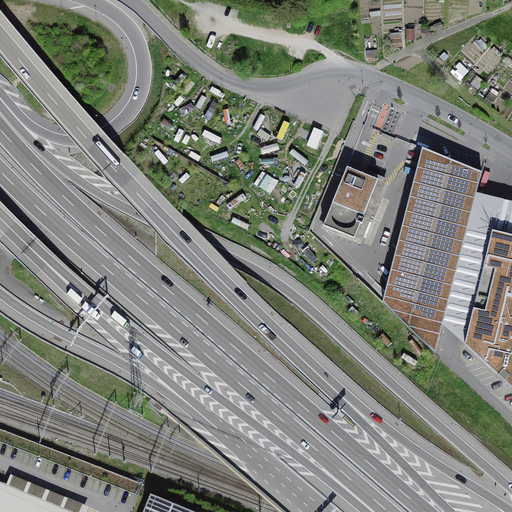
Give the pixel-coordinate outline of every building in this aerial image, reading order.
[(431,32),(444,27),(441,21),(429,26),(431,32)] [(406,28),(406,40),(415,40),(415,28),(406,28)] [(389,47),(402,47),(402,32),(389,32),(389,47)] [(491,50),(499,57),(502,54),(494,47),(491,50)] [(367,61),(374,61),(374,50),(366,50),(367,61)] [(437,59),(441,63),(449,56),(444,52),(437,59)] [(502,61),(511,68),(511,67),(511,59),(506,55),(502,61)] [(454,74),(460,81),(466,75),(460,68),(454,74)] [(466,86),(474,93),(484,82),(476,74),(466,86)] [(491,103),(499,92),(492,88),(485,98),(491,103)] [(482,171),(422,147),(421,148),(382,302),(435,354),(443,324),(476,192),(482,171)] [(362,169),(346,163),(319,229),(360,245),(386,182),(387,179),(362,169)] [(254,183),(265,190),(273,177),(263,170),(254,183)] [(511,200),(476,192),(443,324),(465,343),(492,229),(511,234),(511,200)] [(465,343),(511,386),(511,234),(492,229),(465,343)] [(5,484),(0,481),(0,511),(84,511),(85,511),(87,506),(9,475),(7,480),(5,484)] [(194,511),(151,494),(143,511),(194,511)]
